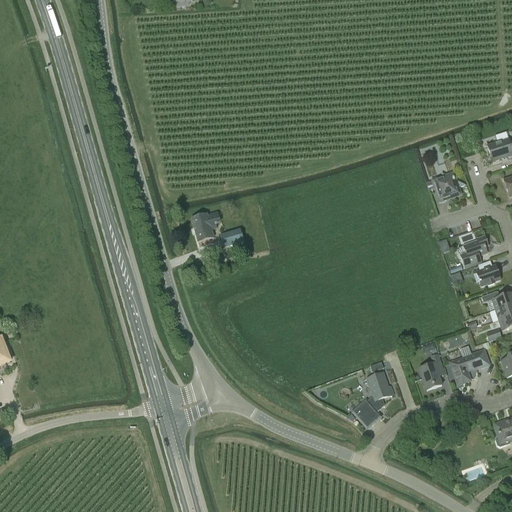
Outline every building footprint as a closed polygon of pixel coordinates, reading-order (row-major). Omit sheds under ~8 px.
[(511,151),(509,141),(487,147),(492,163),(511,157),(511,161),(511,151)] [(461,196),(458,189),(466,187),(456,183),(454,174),(432,182),(439,204),(446,201),(445,201),(461,196)] [(208,217),(207,215),(191,220),(198,243),(214,239),(212,231),(217,230),(216,226),(220,224),(217,214),(208,217)] [(244,244),(240,230),(219,236),(223,250),(244,244)] [(464,270),(481,264),(478,258),(487,255),(485,249),(488,248),(485,238),(476,241),(477,243),(463,247),(466,255),(460,257),(464,270)] [(480,272),(491,268),(489,262),(478,266),(480,272)] [(500,282),(495,267),(476,274),(481,288),(487,286),(488,288),(494,285),(493,284),(500,282)] [(511,306),(511,300),(510,295),(491,302),(495,312),(511,306)] [(511,306),(495,312),(498,323),(511,317),(511,306)] [(511,329),(511,317),(498,323),(502,333),(511,329)] [(477,329),(475,323),(467,326),(469,332),(477,329)] [(499,331),(486,336),(489,344),(501,339),(499,331)] [(0,340),(0,367),(10,364),(1,340),(0,340)] [(457,387),(470,383),(466,373),(476,370),(477,372),(490,367),(485,351),(471,356),(472,358),(454,364),(450,365),(451,368),(457,387)] [(506,360),(501,362),(507,379),(511,377),(511,356),(508,357),(506,360)] [(436,372),(442,370),(437,357),(431,359),(433,365),(419,371),(426,393),(441,387),(436,372)] [(370,407),(366,403),(353,414),(367,430),(380,419),(376,414),(384,407),(381,400),(393,396),(390,388),(387,389),(382,375),(367,381),(375,403),(370,407)] [(510,445),(511,443),(510,441),(511,440),(511,420),(494,426),(498,438),(496,438),(495,441),(497,447),(500,449),(510,445)]
